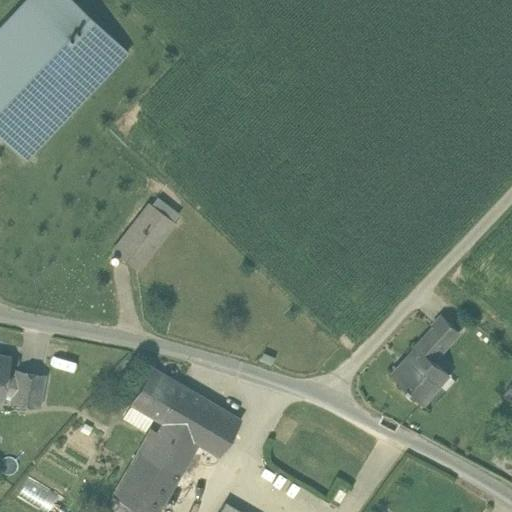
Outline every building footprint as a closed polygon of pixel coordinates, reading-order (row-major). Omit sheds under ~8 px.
[(126,52),(71,0),(25,0),(0,27),(0,133),(26,158),(126,52)] [(149,203),(112,250),(137,270),(175,222),(149,203)] [(436,326),(419,343),(391,373),(403,384),(402,386),(406,389),(408,388),(422,401),(449,372),(433,358),(459,329),(442,313),(433,323),(436,326)] [(7,358),(0,356),(0,397),(1,390),(13,392),(16,378),(4,376),(7,358)] [(193,389),(151,365),(129,403),(156,418),(156,417),(162,421),(172,428),(193,389)] [(43,375),(17,370),(16,378),(13,392),(12,400),(37,404),(43,375)] [(172,428),(162,421),(157,430),(151,427),(113,494),(114,495),(142,511),(157,511),(198,442),(219,455),(241,417),(193,389),(172,428)] [(19,493),(57,511),(66,493),(28,475),(19,493)] [(142,511),(114,495),(103,511),(142,511)] [(243,511),(224,501),(217,511),(243,511)]
